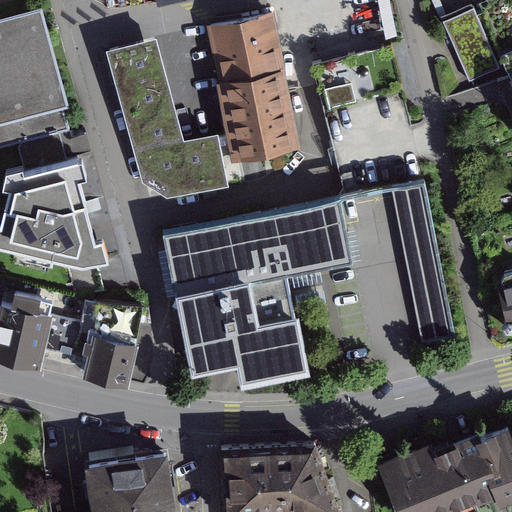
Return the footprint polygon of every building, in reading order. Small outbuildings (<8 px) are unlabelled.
[(511,0),(483,0),(482,0),(511,63),(511,0)] [(471,3),(437,20),(470,87),(504,70),(471,3)] [(30,4),(0,12),(0,143),(65,124),(30,4)] [(273,14),(210,26),(230,130),(235,158),(299,146),(273,14)] [(154,38),(110,50),(145,180),(166,193),(239,180),(235,158),(230,130),(181,140),(154,38)] [(387,44),(311,60),(345,193),(397,184),(423,178),(387,44)] [(71,155),(65,133),(20,146),(26,167),(0,174),(0,250),(82,266),(91,297),(120,288),(82,156),(71,155)] [(423,178),(397,184),(429,341),(455,339),(423,178)] [(352,263),(338,194),(162,229),(176,297),(182,296),(196,366),(240,357),(244,378),(304,366),(286,276),(352,263)] [(491,205),(475,209),(478,223),(495,219),(491,205)] [(501,278),(508,316),(504,322),(507,328),(511,328),(511,269),(504,271),(501,278)] [(71,354),(80,317),(52,310),(51,305),(5,294),(0,312),(0,350),(38,360),(41,347),(71,354)] [(129,374),(141,307),(85,297),(78,331),(84,332),(81,350),(84,351),(82,366),(129,374)] [(421,446),(383,462),(403,511),(432,511),(472,495),(477,506),(511,492),(511,421),(441,450),(437,439),(421,446)] [(315,441),(222,444),(224,511),(318,511),(337,511),(315,441)] [(177,511),(165,448),(84,463),(93,511),(177,511)]
